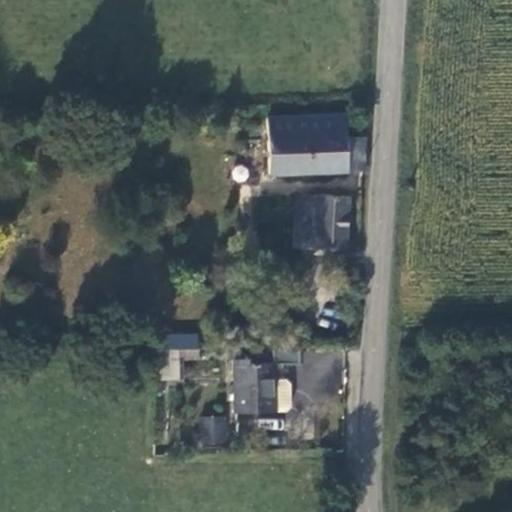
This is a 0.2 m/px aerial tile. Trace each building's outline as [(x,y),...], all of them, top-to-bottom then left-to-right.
[(269,178),(362,174),(365,142),(347,143),(346,125),(295,123),(267,123),(269,178)] [(318,203),(296,202),(296,217),(318,218),(318,203)] [(296,217),(296,255),(343,258),(348,203),(318,203),(318,218),(296,217)] [(305,374),(305,357),(242,359),(241,422),(284,421),(283,392),(284,374),(305,374)] [(184,374),(183,362),(162,361),(163,374),(184,374)] [(294,392),(283,392),(284,421),(294,421),(299,415),(299,395),(294,392)] [(197,446),(226,448),(227,417),(198,416),(197,446)]
